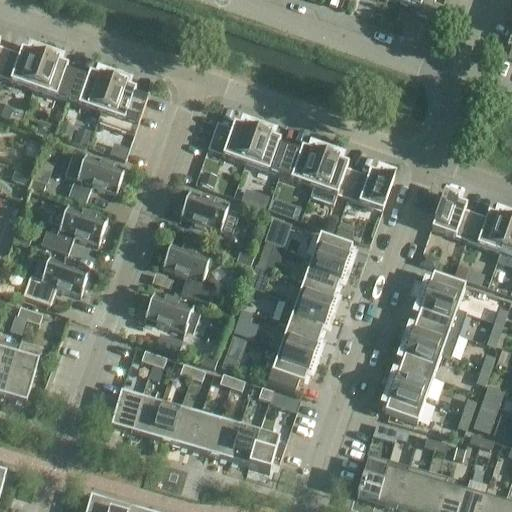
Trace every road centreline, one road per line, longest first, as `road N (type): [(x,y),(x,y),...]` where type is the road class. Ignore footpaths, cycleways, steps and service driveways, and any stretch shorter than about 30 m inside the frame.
road 1 (tertiary): [(427,162),(303,511)]
road 2 (residential): [(76,411),(196,79)]
road 3 (tertiary): [(220,0),(455,83)]
road 4 (residential): [(427,162),(196,79)]
road 5 (residential): [(196,79),(0,10)]
